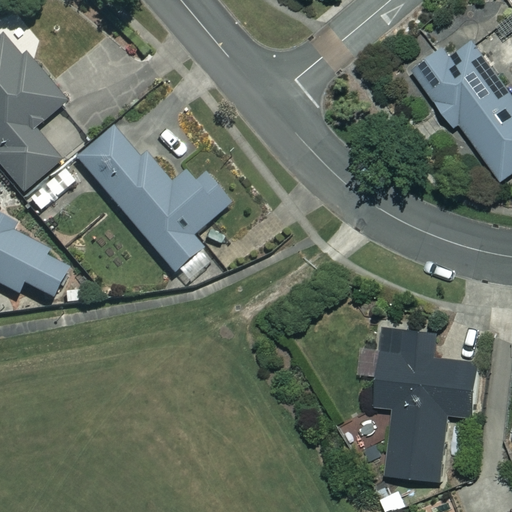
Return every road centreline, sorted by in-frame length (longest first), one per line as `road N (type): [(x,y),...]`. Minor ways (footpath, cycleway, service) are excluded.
road 1 (residential): [(511,256),(445,240),(369,202),(266,101)]
road 2 (residential): [(392,0),(266,101)]
road 3 (residential): [(266,101),(182,0)]
